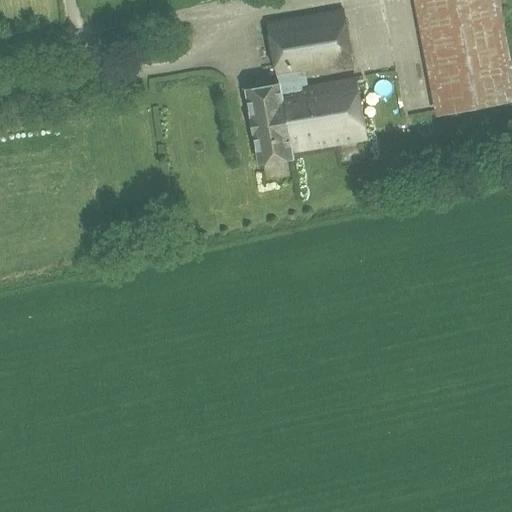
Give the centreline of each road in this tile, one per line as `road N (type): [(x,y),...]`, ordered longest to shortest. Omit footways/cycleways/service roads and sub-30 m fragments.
road 1 (track): [(341,0),(249,10),(215,57),(122,74)]
road 2 (track): [(122,74),(0,91)]
